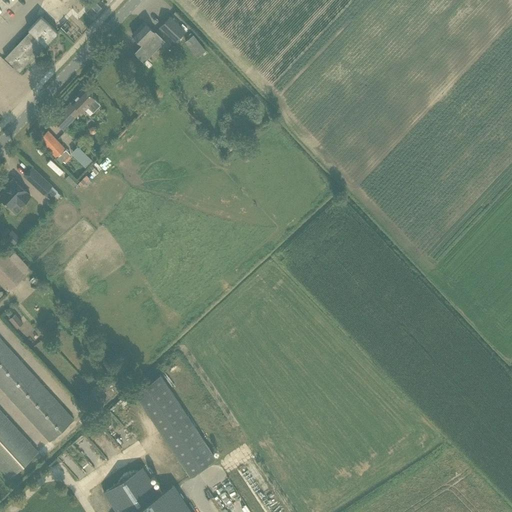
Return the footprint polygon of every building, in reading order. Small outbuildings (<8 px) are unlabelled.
[(4,57),(19,72),(20,71),(19,70),(43,44),(45,46),(58,32),(41,16),(28,30),(30,32),(16,47),(17,48),(7,59),(5,57),(4,57)] [(170,16),(160,26),(175,41),(185,31),(170,16)] [(144,62),(149,67),(152,64),(147,59),(165,41),(155,31),(154,32),(151,29),(144,22),(132,34),(139,41),(142,44),(134,53),(144,62)] [(193,34),(184,42),(197,58),(206,50),(193,34)] [(53,121),(60,127),(62,129),(79,111),(81,112),(87,106),(93,112),(101,104),(84,88),(53,121)] [(39,139),(46,146),(45,146),(56,158),(58,156),(65,162),(70,157),(69,155),(69,154),(48,131),(39,139)] [(93,160),(79,146),(72,153),(86,167),(93,160)] [(31,167),(24,175),(38,188),(44,194),(52,186),(46,180),(31,167)] [(2,202),(8,207),(9,205),(11,207),(16,201),(20,205),(30,195),(25,191),(13,179),(7,185),(9,187),(0,195),(0,196),(4,200),(2,202)] [(12,229),(6,236),(14,244),(20,237),(12,229)] [(4,251),(0,254),(0,283),(7,291),(31,269),(14,252),(9,257),(4,251)] [(8,319),(16,328),(23,323),(15,313),(8,319)] [(72,419),(0,336),(0,388),(46,441),(72,419)] [(137,391),(191,474),(215,458),(160,374),(137,391)] [(0,410),(0,467),(10,478),(38,452),(0,410)] [(88,430),(93,442),(102,439),(98,426),(88,430)] [(109,459),(118,451),(109,441),(100,450),(109,459)] [(189,511),(172,485),(160,493),(149,477),(148,477),(146,475),(143,473),(140,471),(137,470),(133,470),(130,471),(126,472),(123,474),(121,477),(119,480),(118,483),(103,492),(116,511),(189,511)]
